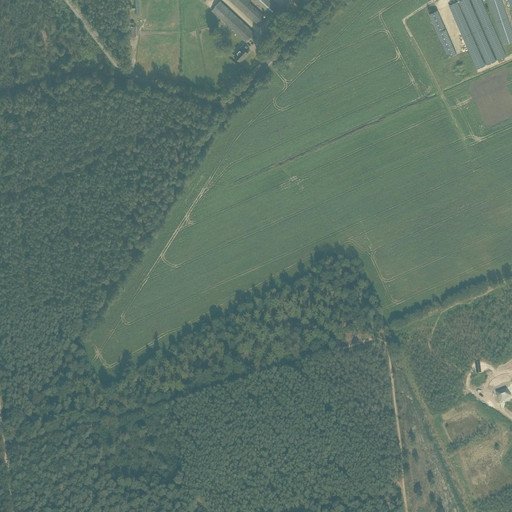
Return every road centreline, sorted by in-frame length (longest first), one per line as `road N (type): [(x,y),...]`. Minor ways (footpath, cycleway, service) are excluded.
road 1 (track): [(385,342),(376,338),(23,448)]
road 2 (unclassified): [(69,0),(122,71),(234,96),(329,0)]
road 3 (track): [(6,454),(123,270)]
road 4 (track): [(234,96),(123,270)]
road 5 (track): [(403,494),(385,342)]
road 6 (track): [(123,270),(36,306),(0,310)]
